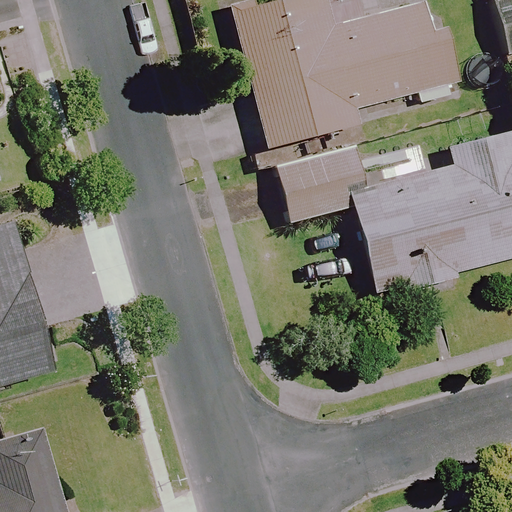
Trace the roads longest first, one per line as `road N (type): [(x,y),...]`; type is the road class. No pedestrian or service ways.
road 1 (residential): [(233,492),(93,0)]
road 2 (residential): [(233,492),(511,413)]
